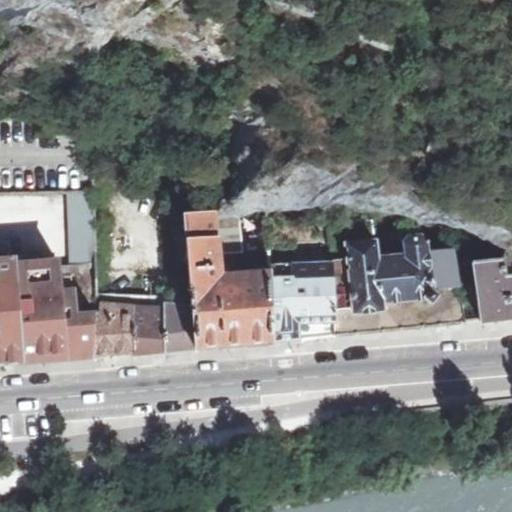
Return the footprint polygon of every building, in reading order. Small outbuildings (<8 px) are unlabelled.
[(134,353),(274,342),(270,274),(235,277),(234,266),(220,267),(217,239),(267,235),(266,213),(215,216),(214,211),(186,213),(193,309),(165,304),(165,308),(135,306),(134,353)] [(376,221),(332,220),(333,262),(336,336),(464,322),(457,262),(453,234),(427,238),(423,234),(411,235),(407,240),(406,230),(377,227),(376,221)] [(97,314),(100,314),(98,260),(39,266),(39,256),(0,259),(0,363),(94,356),(97,314)] [(457,262),(464,322),(511,317),(511,272),(510,273),(506,257),(457,262)] [(274,342),(336,336),(333,262),(269,265),(270,274),(274,342)] [(102,314),(100,314),(97,314),(94,356),(134,354),(134,353),(135,306),(104,303),(102,314)]
